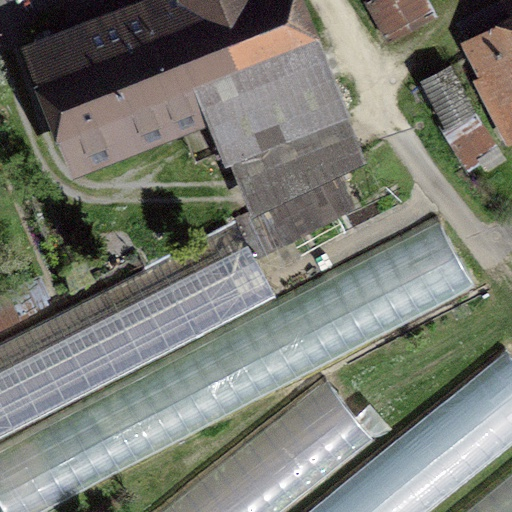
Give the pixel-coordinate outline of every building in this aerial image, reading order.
[(312,54),(290,0),(192,0),(193,1),(42,61),(81,159),(120,144),(116,134),(204,99),(226,155),(345,109),(322,51),(312,54)] [(370,0),(394,50),(440,29),(426,0),(370,0)] [(511,138),(511,18),(465,44),(511,139),(511,138)] [(444,126),(496,206),(511,195),(511,169),(449,67),(422,81),(444,126)] [(236,222),(253,255),(354,205),(335,169),(235,219),(236,222)] [(0,434),(274,296),(253,255),(236,222),(0,341),(0,434)] [(105,237),(119,264),(139,254),(125,227),(105,237)] [(511,348),(305,511),(432,511),(511,450),(511,348)] [(283,511),(381,436),(334,376),(157,511),(283,511)] [(511,511),(511,483),(474,511),(511,511)]
